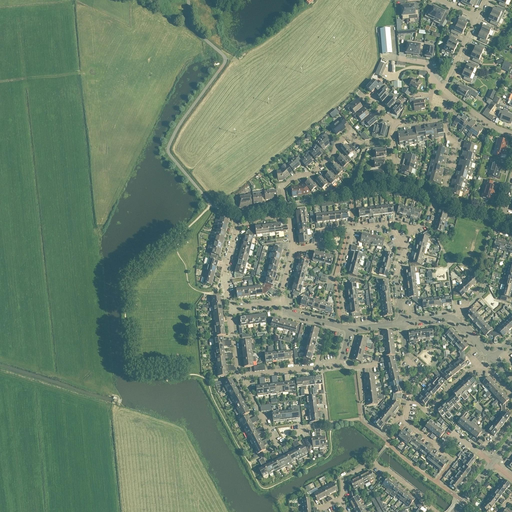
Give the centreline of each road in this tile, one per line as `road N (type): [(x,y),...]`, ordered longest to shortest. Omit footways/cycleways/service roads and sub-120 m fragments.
road 1 (residential): [(256,209),(279,207),(283,186),(311,173),(345,136),(361,144),(390,141)]
road 2 (residential): [(231,308),(223,276),(235,233),(249,220),(285,216)]
